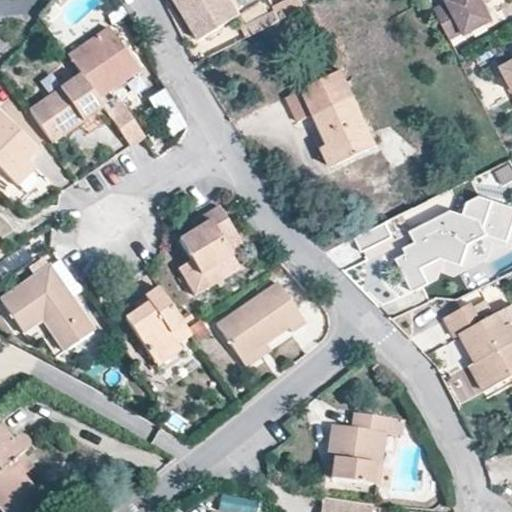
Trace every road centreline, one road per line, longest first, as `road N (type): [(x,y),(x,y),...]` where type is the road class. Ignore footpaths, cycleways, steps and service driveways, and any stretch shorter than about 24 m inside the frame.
road 1 (residential): [(134,511),(374,320)]
road 2 (residential): [(374,320),(297,248),(225,140)]
road 3 (residential): [(487,511),(421,375),(374,320)]
road 4 (residential): [(225,140),(147,0)]
road 5 (residential): [(225,140),(130,201),(121,232)]
